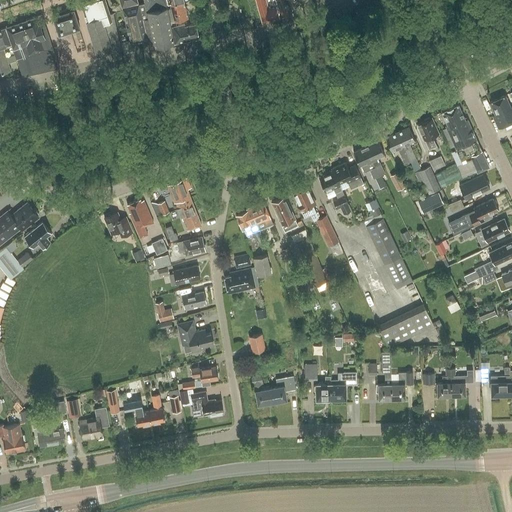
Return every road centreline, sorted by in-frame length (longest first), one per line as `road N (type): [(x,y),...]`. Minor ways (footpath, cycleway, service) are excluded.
road 1 (tertiary): [(80,500),(232,470),(500,462)]
road 2 (residential): [(242,435),(215,266),(232,161)]
road 3 (residential): [(242,435),(511,428)]
road 4 (unclassified): [(232,161),(305,157),(464,82)]
road 5 (unclassified): [(232,161),(74,197),(31,188),(0,163)]
road 6 (residential): [(0,89),(215,42)]
road 7 (residential): [(46,471),(242,435)]
road 8 (residential): [(221,40),(310,20),(338,0)]
road 9 (residential): [(232,161),(236,143),(215,42)]
